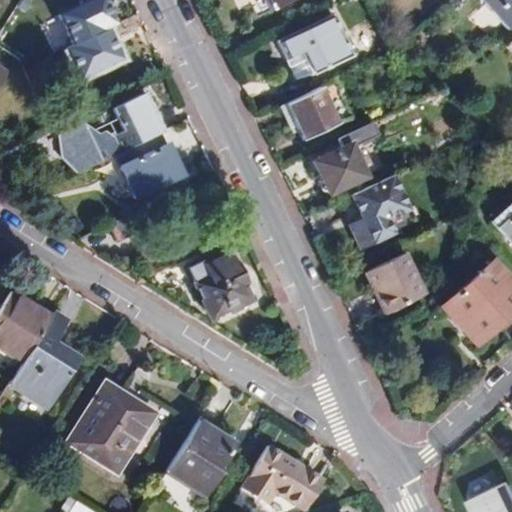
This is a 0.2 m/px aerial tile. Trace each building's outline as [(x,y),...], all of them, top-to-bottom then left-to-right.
[(105,0),(85,0),(52,15),(82,80),(123,61),(108,28),(117,24),(105,0)] [(299,0),(261,0),(269,15),(299,0)] [(489,10),(504,28),(511,20),(511,0),(475,0),(465,10),(476,22),(489,10)] [(325,15),(272,41),(292,84),(311,74),(312,76),(346,59),(325,15)] [(511,41),(503,50),(511,60),(511,41)] [(282,104),(291,121),(300,141),(332,125),(316,88),(282,104)] [(108,158),(154,136),(136,98),(109,111),(119,133),(110,138),(101,132),(95,136),(79,125),(56,135),(61,148),(57,156),(60,161),(63,163),(68,163),(74,174),(108,158)] [(282,104),(276,108),(284,124),(291,121),(282,104)] [(370,123),(336,140),(340,148),(310,164),(326,194),(361,177),(348,150),(359,144),(376,136),(370,123)] [(174,178),(154,136),(108,158),(128,201),(174,178)] [(348,150),(361,177),(373,171),(359,144),(348,150)] [(403,210),(387,176),(349,195),(361,219),(347,226),(359,249),(390,234),(383,220),(403,210)] [(511,197),(485,222),(511,252),(511,197)] [(152,216),(147,205),(104,226),(114,244),(146,229),(142,220),(152,216)] [(229,268),(223,253),(197,266),(202,275),(200,277),(201,280),(191,285),(208,320),(222,314),(223,317),(236,310),(235,307),(245,302),(238,286),(240,281),(234,269),(229,268)] [(382,316),(418,298),(399,257),(362,275),(382,316)] [(440,309),(458,329),(471,317),(487,335),(511,311),(511,289),(489,264),(440,309)] [(0,354),(17,365),(46,319),(5,294),(0,302),(0,354)] [(64,322),(49,313),(46,319),(17,365),(3,387),(18,396),(21,392),(46,407),(75,359),(51,344),(64,322)] [(471,317),(458,329),(473,347),(487,335),(471,317)] [(96,464),(128,412),(112,402),(116,395),(99,384),(62,443),(96,464)] [(143,422),(128,412),(96,464),(110,473),(143,422)] [(231,446),(193,423),(163,471),(201,495),(231,446)] [(298,511),(299,511),(319,483),(264,449),(238,491),(262,506),(271,494),(298,511)] [(511,511),(511,483),(468,501),(472,511),(511,511)]
